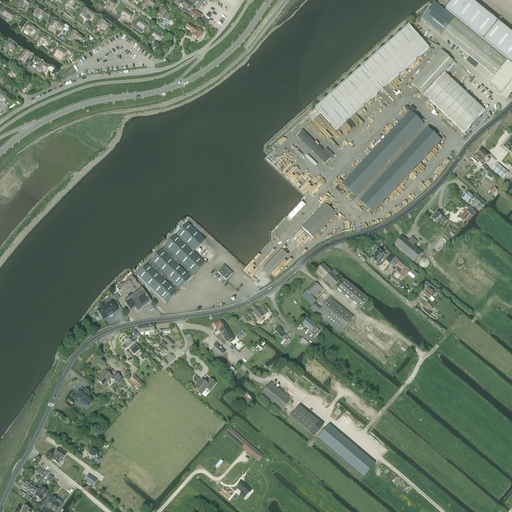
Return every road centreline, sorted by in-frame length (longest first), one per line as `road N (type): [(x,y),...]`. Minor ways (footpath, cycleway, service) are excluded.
road 1 (tertiary): [(511,105),(411,208),(315,251),(263,294),(226,310),(131,324),(92,339),(64,371),(0,505)]
road 2 (track): [(511,304),(508,309),(493,296),(469,323),(451,328),(356,441),(439,511)]
road 3 (unclassified): [(0,122),(74,84),(164,68),(201,49)]
road 4 (track): [(356,441),(179,317)]
road 5 (tertiary): [(30,129),(76,107),(177,84)]
road 6 (track): [(423,354),(371,325),(300,264)]
road 7 (tertiary): [(177,84),(225,54),(269,0)]
